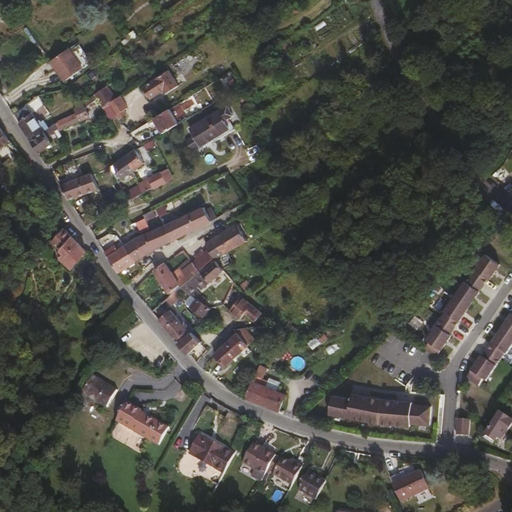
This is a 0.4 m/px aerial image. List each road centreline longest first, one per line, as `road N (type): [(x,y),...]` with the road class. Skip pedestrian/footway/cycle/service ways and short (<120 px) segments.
road 1 (residential): [(0,111),(49,199),(178,355),(231,396),(286,428),(344,445),(447,454)]
road 2 (track): [(195,367),(233,325),(261,319),(265,310),(255,296),(457,105),(479,108),(492,142),(511,142)]
road 3 (track): [(375,0),(436,125),(511,202)]
